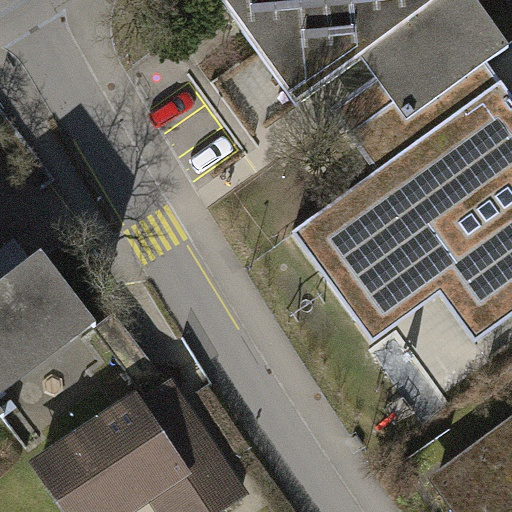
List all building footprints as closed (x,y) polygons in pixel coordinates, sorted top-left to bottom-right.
[(240,0),(210,23),(292,131),(362,78),(370,87),(405,134),(487,74),(499,63),(463,15),(482,0),(240,0)] [(405,134),(370,87),(331,115),(374,173),(289,235),(371,346),(439,297),(473,344),(511,315),(511,108),(487,74),(405,134)] [(0,430),(4,427),(0,421),(0,400),(95,332),(41,259),(0,288),(0,430)] [(137,402),(28,474),(53,511),(145,511),(149,510),(150,511),(240,511),(250,506),(173,389),(142,410),(137,402)] [(511,511),(511,436),(429,494),(441,511),(511,511)]
